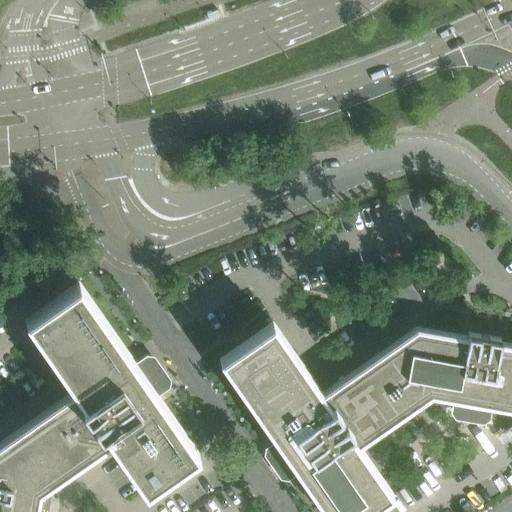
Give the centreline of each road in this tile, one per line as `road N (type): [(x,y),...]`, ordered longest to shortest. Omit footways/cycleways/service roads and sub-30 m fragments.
road 1 (residential): [(51,149),(95,228),(150,255),(320,188)]
road 2 (secondary): [(98,142),(261,107),(394,63)]
road 3 (secondary): [(346,0),(81,88)]
road 4 (residential): [(320,188),(215,219),(158,224),(131,208),(98,142)]
road 5 (residential): [(511,213),(474,177),(420,154),(388,158),(320,188)]
road 6 (secondary): [(394,63),(511,9)]
